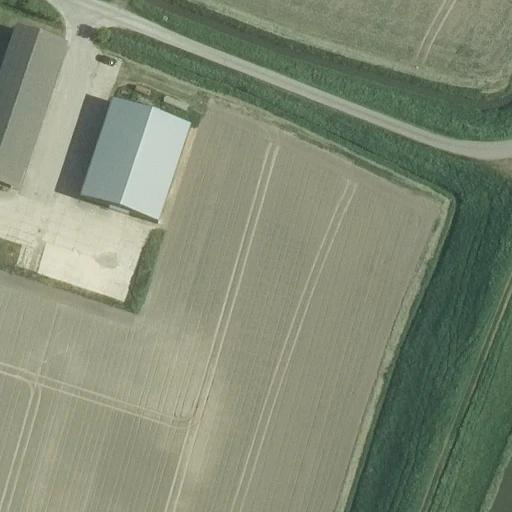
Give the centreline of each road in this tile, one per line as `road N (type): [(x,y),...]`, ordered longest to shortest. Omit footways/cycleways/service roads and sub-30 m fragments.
road 1 (unclassified): [(511,151),(431,139),(62,0)]
road 2 (track): [(511,277),(421,511)]
